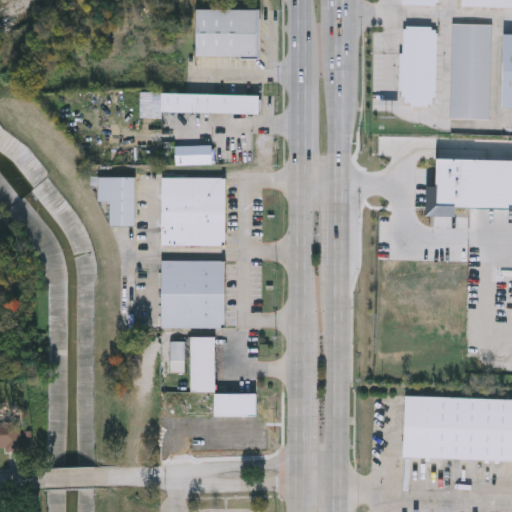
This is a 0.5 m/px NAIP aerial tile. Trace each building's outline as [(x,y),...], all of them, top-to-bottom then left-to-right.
[(511,0),(462,0),(462,8),(511,9),(511,0)] [(196,56),(196,9),(259,9),(259,56),(196,56)] [(493,23),(492,118),(452,117),(453,23),(493,23)] [(404,26),(432,26),(432,30),(438,30),(437,97),(434,97),(434,103),(429,103),(428,105),(411,105),(411,102),(405,102),(405,97),(402,96),(402,90),(399,90),(400,53),(403,53),(404,26)] [(259,94),(259,113),(161,111),(162,93),(259,94)] [(211,145),(211,164),(174,164),(174,145),(211,145)] [(135,176),(135,225),(111,225),(111,201),(98,201),(98,176),(135,176)] [(162,245),(162,178),(226,178),(226,245),(162,245)] [(163,260),(226,260),(225,328),(162,328),(163,260)] [(216,392),(192,392),(192,337),(216,337),(216,392)] [(511,460),(403,458),(404,397),(511,399),(511,460)] [(20,449),(0,449),(0,421),(20,421),(20,449)]
